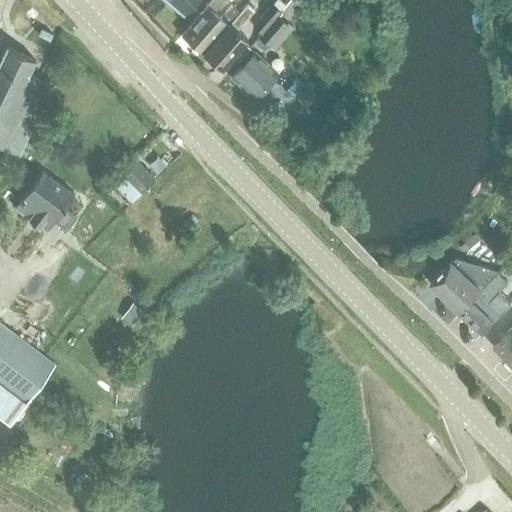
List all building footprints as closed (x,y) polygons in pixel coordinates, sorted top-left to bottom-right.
[(167,0),(183,13),(194,0),(167,0)] [(203,53),(204,53),(229,22),(239,11),(231,4),(225,11),(227,12),(222,18),(211,9),(213,6),(216,9),(223,0),(209,0),(206,4),(207,5),(182,35),(203,53)] [(272,2),(253,26),(261,33),(279,15),(283,11),(272,2)] [(229,22),(204,53),(221,68),(247,38),(236,28),(243,19),(237,14),(229,22)] [(273,49),(292,26),(279,15),(258,37),(273,49)] [(7,47),(0,60),(0,146),(21,156),(54,86),(37,78),(28,73),(34,60),(35,59),(7,46),(7,45),(6,47),(7,47)] [(232,76),(255,98),(279,73),(251,47),(238,61),(243,65),(232,76)] [(122,175),(114,184),(132,201),(154,179),(155,179),(136,160),(122,174),(122,175)] [(46,230),(53,220),(66,230),(77,215),(65,205),(74,193),(42,169),(14,206),(27,216),(26,217),(37,224),(37,223),(46,230)] [(460,312),(461,312),(498,272),(500,270),(456,256),(431,283),(460,312)] [(498,272),(461,312),(483,334),(504,311),(511,302),(500,291),(509,282),(498,272)] [(0,322),(0,416),(9,424),(54,363),(0,322)] [(495,345),(511,364),(511,328),(510,331),(511,332),(495,345)]
